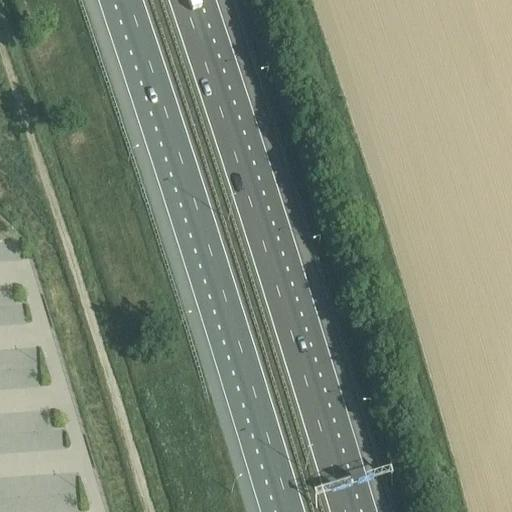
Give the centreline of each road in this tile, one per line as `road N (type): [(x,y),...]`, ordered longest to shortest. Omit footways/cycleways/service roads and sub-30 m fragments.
road 1 (motorway): [(344,511),(182,0)]
road 2 (motorway): [(126,0),(288,511)]
